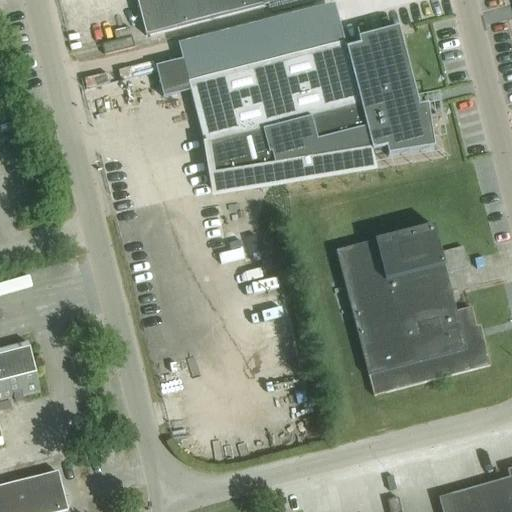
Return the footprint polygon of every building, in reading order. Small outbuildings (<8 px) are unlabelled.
[(135,0),(145,38),(290,0),(135,0)] [(418,109),(398,29),(357,40),(359,47),(345,50),(338,21),(183,60),(183,61),(156,68),(164,99),(191,92),(216,194),(233,191),(233,190),(249,187),(248,186),(264,184),(264,182),(280,180),(279,178),(295,176),(295,175),(327,169),(326,166),(386,151),(387,158),(434,150),(429,121),(440,118),(440,117),(429,120),(427,107),(418,109)] [(105,56),(134,49),(131,39),(103,47),(105,56)] [(434,229),(375,244),(336,253),(368,378),(373,397),(490,368),(480,328),(476,329),(471,309),(455,313),(445,274),(467,268),(463,249),(440,255),(434,229)] [(0,352),(0,448),(2,448),(0,439),(0,404),(40,395),(27,346),(0,352)] [(444,511),(511,511),(511,470),(507,472),(510,483),(442,503),(444,511)] [(0,511),(65,511),(57,475),(0,489),(0,511)] [(389,511),(401,511),(398,499),(387,502),(389,511)]
